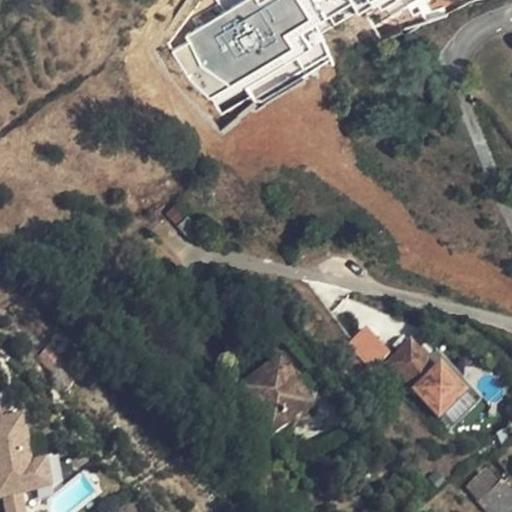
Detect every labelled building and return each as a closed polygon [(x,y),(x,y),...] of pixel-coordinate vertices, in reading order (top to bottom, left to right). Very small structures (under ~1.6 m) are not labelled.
[(188,43),(170,54),(184,76),(217,108),(324,41),(312,21),(323,14),(314,0),(238,0),(183,35),(188,43)] [(345,344),(370,368),(389,348),(365,324),(345,344)] [(409,333),(383,364),(444,414),(470,383),(409,333)] [(308,408),(276,362),(242,385),(235,390),(266,437),(308,408)] [(23,410),(0,413),(0,491),(0,492),(3,511),(25,511),(21,488),(36,486),(31,458),(23,410)] [(46,455),(31,458),(36,486),(51,483),(46,455)] [(482,472),(464,488),(475,500),(493,484),(482,472)] [(511,511),(511,497),(501,484),(478,504),(485,511),(511,511)]
